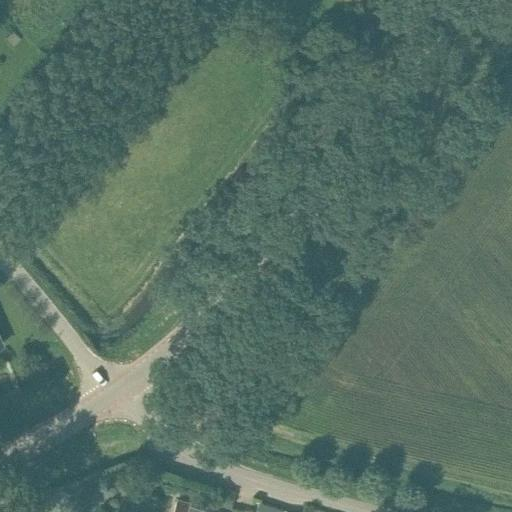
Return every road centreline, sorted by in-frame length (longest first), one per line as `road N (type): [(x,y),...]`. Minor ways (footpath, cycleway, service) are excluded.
road 1 (secondary): [(111,396),(227,299),(467,0)]
road 2 (unclassified): [(372,511),(220,467),(111,396)]
road 3 (unclassified): [(111,396),(0,254)]
road 4 (secondary): [(0,458),(111,396)]
